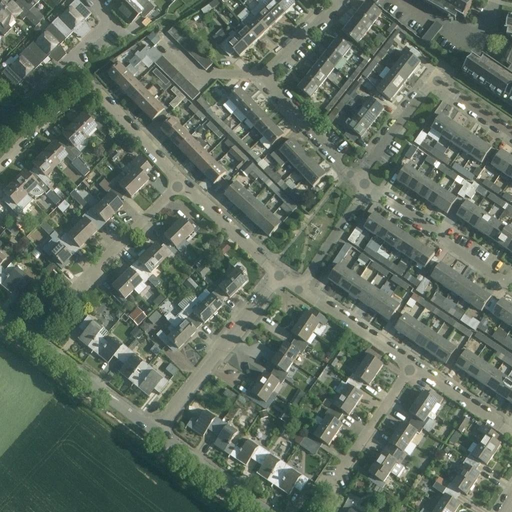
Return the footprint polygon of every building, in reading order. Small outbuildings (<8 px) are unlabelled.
[(38,22),(17,1),(13,5),(7,0),(3,0),(0,3),(0,8),(13,21),(18,16),(23,21),(25,18),(35,28),(40,24),(38,22)] [(17,0),(17,1),(38,22),(43,18),(33,8),(40,0),(17,0)] [(66,15),(80,29),(82,26),(82,24),(91,15),(76,0),(67,9),(70,11),(66,15)] [(123,0),(114,9),(122,17),(135,4),(138,0),(123,0)] [(145,18),(154,9),(145,0),(138,0),(135,4),(122,17),(130,25),(141,14),(145,18)] [(209,6),(212,10),(220,5),(217,0),(209,6)] [(265,11),(276,23),(285,14),(274,2),(274,1),(273,0),(267,0),(266,1),(270,5),(265,11)] [(274,2),(285,14),(294,5),(289,0),(275,0),(274,1),(274,2)] [(458,16),(464,19),(465,19),(463,18),(464,17),(472,4),(471,4),(466,2),(467,0),(427,0),(457,17),(458,16)] [(367,2),(362,9),(377,20),(382,14),(367,2)] [(204,15),(212,10),(209,6),(201,11),(204,15)] [(0,33),(4,37),(11,30),(8,26),(13,21),(0,8),(0,33)] [(362,9),(357,15),(372,26),(377,20),(362,9)] [(256,19),(267,31),(276,23),(265,11),(256,19)] [(267,31),(256,19),(250,13),(241,22),(247,28),(258,40),(267,31)] [(51,25),(66,40),(74,32),(76,32),(80,29),(66,15),(62,19),(60,16),(51,25)] [(357,15),(353,21),(368,32),(372,26),(357,15)] [(511,16),(509,16),(506,29),(506,30),(505,30),(505,31),(508,32),(507,37),(511,38),(511,40),(511,41),(511,57),(508,66),(507,65),(507,67),(511,69),(508,73),(483,56),(482,57),(484,58),(481,62),(472,56),(471,56),(472,57),(472,58),(462,72),(468,76),(470,74),(474,77),(472,79),(485,88),(487,86),(491,89),(490,91),(503,100),(504,98),(508,100),(507,102),(511,105),(511,16)] [(363,38),(368,32),(353,21),(348,27),(363,38)] [(436,21),(433,24),(441,29),(443,27),(436,21)] [(394,23),(389,28),(393,31),(398,26),(394,23)] [(433,24),(431,27),(438,33),(441,29),(433,24)] [(41,39),(55,53),(58,50),(58,48),(66,40),(51,25),(43,33),(45,35),(41,39)] [(168,34),(172,38),(180,30),(175,26),(168,34)] [(358,45),(363,38),(348,27),(343,33),(358,45)] [(431,27),(429,30),(436,36),(438,33),(431,27)] [(237,37),(249,49),(258,40),(247,28),(237,37)] [(213,38),(218,43),(227,34),(222,29),(213,38)] [(172,38),(176,42),(184,34),(180,30),(172,38)] [(429,30),(426,33),(433,39),(436,36),(429,30)] [(249,49),(237,37),(232,32),(228,36),(233,41),(229,45),(225,41),(220,47),(229,57),(234,52),(239,58),(249,49)] [(426,33),(424,36),(431,42),(433,39),(426,33)] [(176,42),(181,47),(189,39),(184,34),(176,42)] [(382,49),(387,53),(395,43),(393,42),(397,36),(394,34),(382,49)] [(424,36),(421,39),(429,45),(431,42),(424,36)] [(27,49),(41,64),(50,56),(52,56),(55,53),(41,39),(37,43),(35,41),(27,49)] [(181,47),(185,50),(192,43),(189,39),(181,47)] [(338,39),(330,49),(342,59),(350,49),(338,39)] [(185,50),(189,55),(197,47),(192,43),(185,50)] [(147,56),(146,55),(150,51),(147,47),(140,54),(138,52),(135,56),(141,62),(147,56)] [(189,55),(193,59),(201,51),(197,47),(189,55)] [(378,50),(374,47),(369,54),(373,57),(378,50)] [(150,51),(146,55),(147,56),(150,60),(157,52),(154,48),(150,51)] [(399,62),(413,73),(421,63),(417,60),(421,55),(413,48),(409,54),(407,52),(399,62)] [(17,62),(31,76),(33,75),(33,73),(41,64),(27,49),(18,58),(20,60),(17,62)] [(330,49),(322,59),(334,69),(342,59),(330,49)] [(375,58),(380,62),(387,53),(382,49),(375,58)] [(193,59),(197,63),(205,55),(201,51),(193,59)] [(150,60),(154,63),(154,64),(162,56),(157,52),(150,60)] [(197,63),(202,67),(209,59),(205,55),(197,63)] [(356,70),(360,73),(370,59),(365,55),(362,59),(364,60),(356,70)] [(150,60),(147,56),(141,62),(148,69),(154,63),(150,60)] [(158,68),(166,60),(162,56),(154,64),(158,68)] [(367,68),(372,72),(380,62),(375,58),(367,68)] [(214,64),(209,59),(202,67),(206,71),(214,64)] [(314,69),(327,79),(334,69),(322,59),(314,69)] [(170,64),(166,60),(158,68),(163,72),(170,64)] [(1,74),(16,89),(25,80),(27,80),(31,76),(17,62),(12,67),(10,65),(1,74)] [(392,71),(406,83),(413,73),(399,62),(392,71)] [(175,69),(170,64),(163,72),(167,76),(175,69)] [(108,76),(117,85),(134,69),(131,65),(125,70),(120,65),(108,76)] [(372,72),(367,68),(362,75),(367,79),(372,72)] [(117,85),(125,94),(137,83),(133,78),(138,73),(134,69),(117,85)] [(179,73),(175,69),(167,76),(171,80),(179,73)] [(306,79),(319,89),(327,79),(314,69),(306,79)] [(153,73),(159,80),(163,76),(156,70),(153,73)] [(348,80),(352,83),(360,73),(356,70),(348,80)] [(384,81),(399,92),(406,83),(392,71),(384,81)] [(183,77),(179,73),(171,80),(175,84),(183,77)] [(159,80),(166,87),(170,83),(163,76),(159,80)] [(179,88),(187,81),(183,77),(175,84),(179,88)] [(319,89),(306,79),(298,89),(311,99),(319,89)] [(340,90),(344,93),(352,83),(348,80),(340,90)] [(180,89),(184,93),(191,85),(187,81),(179,88),(180,89)] [(399,92),(384,81),(377,91),(391,102),(399,92)] [(137,83),(125,94),(135,104),(146,92),(137,83)] [(191,85),(184,93),(188,97),(196,89),(191,85)] [(169,105),(174,110),(186,99),(174,88),(171,91),(177,98),(169,105)] [(346,95),(351,99),(357,92),(352,88),(346,95)] [(200,94),(196,89),(188,97),(193,101),(200,94)] [(240,90),(223,106),(232,116),(233,114),(237,110),(248,100),(240,90)] [(333,100),(336,103),(344,93),(340,90),(333,100)] [(146,92),(135,104),(143,113),(155,101),(146,92)] [(338,105),(343,109),(351,99),(346,95),(338,105)] [(363,109),(377,119),(384,109),(370,99),(363,109)] [(241,123),(246,119),(257,109),(248,100),(237,110),(233,114),(241,123)] [(336,103),(333,100),(325,110),(328,113),(336,103)] [(155,101),(143,113),(152,122),(164,111),(155,101)] [(195,115),(199,111),(192,105),(189,109),(195,115)] [(331,115),(336,119),(343,109),(338,105),(331,115)] [(211,118),(220,127),(223,123),(209,109),(206,113),(211,118)] [(246,119),(255,128),(266,118),(257,109),(246,119)] [(355,118),(369,129),(377,119),(363,109),(355,118)] [(199,111),(195,115),(202,122),(206,118),(199,111)] [(73,126),(85,139),(95,129),(102,136),(102,135),(105,137),(109,133),(106,131),(102,127),(105,124),(98,115),(94,119),(90,114),(85,118),(83,116),(73,126)] [(336,119),(331,115),(327,119),(332,123),(336,119)] [(441,137),(451,122),(441,115),(431,130),(441,137)] [(255,128),(263,137),(274,127),(266,118),(255,128)] [(369,129),(355,118),(347,128),(361,139),(369,129)] [(169,140),(181,128),(173,119),(161,131),(169,140)] [(220,127),(229,135),(232,132),(226,126),(229,123),(226,120),(223,123),(220,127)] [(451,122),(441,137),(451,144),(461,129),(451,122)] [(213,133),(217,129),(210,123),(206,126),(213,133)] [(60,142),(76,159),(81,155),(75,149),(85,139),(73,126),(62,137),(64,138),(60,142)] [(283,136),(274,127),(263,137),(259,141),(268,150),(283,136)] [(181,128),(169,140),(178,149),(190,137),(181,128)] [(213,133),(220,140),(223,136),(217,129),(213,133)] [(451,144),(461,150),(471,135),(461,129),(451,144)] [(229,135),(238,144),(241,141),(232,132),(229,135)] [(415,143),(420,147),(423,142),(427,136),(422,132),(415,143)] [(461,150),(471,157),(481,142),(471,135),(461,150)] [(178,149),(187,158),(203,142),(200,138),(195,143),(190,137),(178,149)] [(122,144),(131,154),(136,149),(127,139),(122,144)] [(288,161),(301,149),(292,140),(289,143),(286,139),(270,155),(271,156),(281,167),(288,161)] [(231,150),(234,146),(228,140),(224,144),(231,150)] [(238,144),(246,153),(250,150),(241,141),(238,144)] [(44,155),(56,168),(67,158),(72,163),(76,159),(60,142),(55,146),(54,145),(44,155)] [(187,158),(196,167),(208,155),(203,150),(207,146),(203,142),(187,158)] [(423,142),(420,147),(430,153),(433,149),(423,142)] [(481,164),(491,149),(481,142),(471,157),(481,164)] [(248,160),(241,154),(234,146),(231,150),(228,152),(239,163),(234,167),(238,170),(248,160)] [(405,157),(410,161),(418,150),(412,146),(405,157)] [(288,161),(296,170),(309,158),(301,149),(288,161)] [(246,153),(256,162),(259,159),(250,150),(246,153)] [(432,156),(439,161),(443,156),(436,151),(432,156)] [(491,165),(501,172),(511,158),(501,151),(491,165)] [(50,191),(52,193),(54,191),(52,188),(54,186),(46,178),(56,168),(44,155),(33,165),(35,167),(30,171),(50,191)] [(208,155),(196,167),(205,176),(216,164),(208,155)] [(428,156),(425,161),(433,167),(436,162),(428,156)] [(451,161),(443,156),(439,161),(448,166),(451,161)] [(296,170),(305,179),(318,167),(309,158),(296,170)] [(501,172),(511,179),(511,178),(511,158),(501,172)] [(127,178),(140,191),(149,183),(144,178),(152,171),(140,159),(132,166),(135,170),(127,178)] [(249,175),(256,181),(258,178),(262,173),(256,168),(250,161),(240,171),(247,178),(249,175)] [(216,164),(205,176),(214,185),(226,174),(216,164)] [(437,169),(445,175),(448,170),(440,164),(437,169)] [(452,169),(459,174),(463,169),(455,164),(452,169)] [(396,180),(406,187),(416,173),(406,166),(396,180)] [(459,174),(467,180),(471,175),(469,173),(471,169),(465,166),(463,169),(459,174)] [(264,172),(270,178),(274,174),(268,167),(264,172)] [(313,188),(326,176),(318,167),(305,179),(313,188)] [(445,175),(455,181),(458,176),(448,170),(445,175)] [(34,197),(36,197),(38,197),(40,196),(42,195),(43,193),(46,195),(50,191),(30,171),(26,175),(24,174),(14,184),(27,197),(29,194),(32,196),(34,197)] [(258,178),(266,186),(271,182),(262,173),(258,178)] [(426,180),(416,173),(406,187),(416,194),(426,180)] [(277,185),(281,181),(274,174),(270,178),(277,185)] [(126,194),(131,199),(140,191),(127,178),(119,186),(113,179),(108,184),(109,185),(122,198),(126,194)] [(416,194),(426,201),(436,187),(426,180),(416,194)] [(482,185),(490,190),(493,185),(486,180),(482,185)] [(281,189),(287,195),(292,191),(296,187),(291,181),(286,186),(285,185),(281,189)] [(458,195),(463,199),(466,196),(472,186),(464,181),(461,185),(463,187),(458,195)] [(271,182),(266,186),(275,195),(279,190),(271,182)] [(466,196),(471,200),(477,191),(479,193),(482,188),(474,183),(472,186),(466,196)] [(1,200),(17,218),(23,212),(17,206),(27,197),(14,184),(3,194),(5,196),(1,200)] [(233,205),(245,192),(236,184),(224,197),(233,205)] [(122,198),(109,185),(104,190),(109,196),(106,199),(101,194),(96,198),(101,203),(114,216),(123,208),(118,203),(122,198)] [(501,190),(493,185),(490,190),(498,195),(501,190)] [(426,201),(437,208),(446,194),(436,187),(426,201)] [(279,190),(275,195),(282,202),(286,197),(279,190)] [(287,195),(299,207),(303,203),(292,191),(287,195)] [(80,199),(74,192),(69,196),(76,203),(80,199)] [(245,192),(233,205),(242,213),(254,200),(245,192)] [(502,198),(510,204),(511,200),(511,197),(506,193),(502,198)] [(447,215),(457,201),(446,194),(437,208),(447,215)] [(495,204),(498,199),(491,194),(487,199),(495,204)] [(495,204),(503,209),(506,204),(498,199),(495,204)] [(254,200),(242,213),(251,221),(263,208),(254,200)] [(286,205),(293,212),(297,208),(290,201),(286,205)] [(457,216),(467,223),(477,209),(467,202),(457,216)] [(100,219),(105,225),(114,216),(101,203),(93,211),(91,208),(86,213),(96,224),(100,219)] [(263,208),(251,221),(260,229),(272,216),(263,208)] [(477,230),(487,215),(477,209),(467,223),(477,230)] [(92,228),(96,224),(86,213),(82,217),(85,220),(76,229),(85,238),(88,241),(97,234),(92,228)] [(384,221),(374,214),(364,228),(374,236),(384,221)] [(487,215),(477,230),(487,237),(497,222),(487,215)] [(269,238),(281,225),(272,216),(260,229),(269,238)] [(173,229),(186,243),(190,238),(188,236),(192,232),(194,234),(199,230),(188,220),(184,224),(180,219),(171,228),(173,229)] [(384,221),(374,236),(384,242),(394,228),(384,221)] [(497,222),(487,237),(497,243),(507,229),(497,222)] [(10,225),(6,230),(10,234),(15,229),(10,225)] [(188,245),(186,243),(173,229),(171,228),(163,237),(167,241),(163,245),(173,255),(177,251),(179,254),(188,245)] [(384,242),(394,249),(404,234),(394,228),(384,242)] [(56,234),(70,249),(74,253),(79,249),(79,250),(88,241),(85,238),(76,229),(67,236),(61,230),(56,234)] [(507,250),(511,243),(511,232),(507,229),(497,243),(507,250)] [(360,234),(355,231),(348,241),(353,245),(360,234)] [(70,249),(56,234),(54,233),(49,238),(51,240),(41,250),(49,258),(61,270),(69,263),(68,262),(70,259),(65,254),(70,249)] [(394,249),(404,256),(414,241),(404,234),(394,249)] [(219,260),(232,247),(225,241),(212,254),(219,260)] [(414,263),(424,248),(414,241),(404,256),(414,263)] [(346,244),(338,255),(344,259),(351,248),(346,244)] [(153,261),(158,266),(166,257),(168,259),(169,258),(171,260),(175,257),(173,255),(163,245),(158,249),(154,245),(145,253),(153,261)] [(363,252),(373,259),(376,254),(367,247),(363,252)] [(424,248),(414,263),(424,270),(434,255),(424,248)] [(134,267),(147,281),(153,276),(150,274),(158,266),(153,261),(145,253),(145,254),(143,251),(137,257),(140,259),(137,262),(136,261),(132,265),(134,267)] [(362,254),(358,259),(366,265),(370,260),(362,254)] [(373,259),(383,265),(386,260),(376,254),(373,259)] [(195,263),(203,274),(208,271),(200,259),(195,263)] [(383,265),(393,272),(396,267),(386,260),(383,265)] [(0,277),(0,286),(10,295),(17,286),(23,291),(31,281),(17,269),(11,263),(5,271),(0,277)] [(239,264),(238,265),(237,263),(232,268),(235,270),(226,279),(238,290),(246,282),(241,277),(245,272),(244,271),(245,271),(239,264)] [(378,273),(381,268),(374,263),(371,267),(378,273)] [(441,285),(450,271),(440,264),(430,278),(441,285)] [(120,279),(132,291),(140,283),(143,285),(147,281),(134,267),(132,265),(128,270),(128,271),(120,279)] [(329,280),(339,287),(349,272),(339,265),(329,280)] [(404,273),(396,267),(393,272),(401,277),(404,273)] [(381,268),(378,273),(386,278),(389,273),(381,268)] [(450,271),(441,285),(451,292),(460,277),(450,271)] [(339,287),(349,294),(360,278),(349,272),(339,287)] [(159,282),(153,276),(147,281),(154,287),(159,282)] [(398,286),(401,281),(394,276),(390,281),(398,286)] [(460,277),(451,292),(461,298),(470,284),(460,277)] [(359,301),(370,285),(360,278),(349,294),(359,301)] [(109,293),(122,306),(127,301),(125,299),(132,291),(120,279),(111,288),(113,289),(109,293)] [(213,291),(224,302),(228,298),(229,300),(238,290),(226,279),(213,291)] [(418,289),(421,284),(413,279),(410,284),(418,289)] [(421,284),(418,289),(416,292),(424,297),(427,293),(424,291),(430,283),(424,279),(421,284)] [(401,281),(398,286),(406,291),(409,286),(401,281)] [(470,284),(461,298),(471,305),(480,291),(470,284)] [(370,285),(359,301),(369,307),(380,292),(370,285)] [(201,304),(212,316),(221,307),(220,306),(224,302),(213,291),(201,304)] [(486,304),(491,298),(480,291),(471,305),(481,312),(483,309),(487,312),(491,307),(486,304)] [(380,292),(369,307),(379,314),(390,299),(380,292)] [(440,309),(443,303),(434,297),(430,302),(440,309)] [(182,311),(198,328),(202,324),(203,325),(212,316),(201,304),(195,299),(182,311)] [(390,299),(379,314),(390,321),(400,306),(390,299)] [(421,299),(417,304),(425,309),(428,304),(421,299)] [(502,322),(511,307),(501,300),(495,310),(491,307),(487,312),(491,315),(502,322)] [(443,303),(440,309),(450,315),(453,310),(443,303)] [(428,304),(425,309),(435,316),(439,311),(428,304)] [(511,306),(511,307),(502,322),(511,328),(511,327),(511,306)] [(453,310),(450,315),(460,322),(463,317),(453,310)] [(158,311),(150,319),(156,325),(164,317),(158,311)] [(439,311),(435,316),(445,322),(449,318),(439,311)] [(305,314),(299,323),(300,325),(313,333),(320,324),(324,327),(328,322),(314,312),(310,317),(305,314)] [(137,326),(146,318),(142,314),(133,322),(137,326)] [(175,330),(186,341),(195,332),(194,331),(198,328),(188,317),(180,325),(171,314),(165,320),(171,325),(175,330)] [(406,337),(416,322),(406,315),(396,330),(406,337)] [(78,340),(92,352),(99,344),(94,340),(102,330),(87,317),(79,327),(85,331),(78,340)] [(475,332),(477,329),(477,328),(478,327),(478,326),(471,322),(463,317),(460,322),(468,327),(475,332)] [(449,318),(445,322),(455,329),(459,324),(449,318)] [(416,322),(406,337),(416,344),(426,329),(416,322)] [(307,343),(313,333),(300,325),(299,323),(292,334),(296,337),(293,341),(305,350),(308,346),(309,345),(307,343)] [(477,329),(484,334),(488,329),(480,323),(478,326),(478,327),(477,328),(477,329)] [(466,336),(469,331),(459,324),(455,329),(466,336)] [(170,343),(177,350),(186,341),(175,330),(171,325),(167,329),(171,334),(167,338),(160,331),(155,336),(166,347),(170,343)] [(426,329),(416,344),(426,351),(436,335),(426,329)] [(474,338),(486,345),(490,341),(478,332),(474,338)] [(436,335),(426,351),(436,357),(446,342),(436,335)] [(500,345),(504,339),(497,335),(493,340),(500,345)] [(92,352),(107,364),(113,357),(118,361),(128,349),(123,345),(122,346),(113,339),(108,344),(102,340),(99,344),(92,352)] [(511,345),(504,339),(500,345),(511,351),(511,349),(511,345)] [(279,354),(293,363),(299,354),(301,355),(305,350),(293,341),(290,347),(285,344),(279,354)] [(490,341),(486,345),(494,351),(497,346),(490,341)] [(446,364),(457,349),(446,342),(436,357),(446,364)] [(118,373),(133,385),(139,377),(134,373),(142,363),(133,355),(134,354),(128,349),(118,361),(124,366),(118,373)] [(506,359),(510,354),(502,349),(498,354),(506,359)] [(362,366),(377,376),(383,366),(378,363),(382,358),(370,350),(366,355),(368,357),(362,366)] [(467,374),(477,359),(467,351),(457,367),(467,374)] [(273,372),(285,380),(289,374),(287,373),(293,363),(279,354),(272,364),(276,367),(273,372)] [(477,381),(487,365),(477,359),(467,374),(477,381)] [(487,365),(477,381),(487,387),(497,372),(487,365)] [(133,385),(148,397),(154,389),(160,393),(168,383),(153,371),(148,366),(139,377),(133,385)] [(341,396),(356,406),(363,396),(358,392),(364,382),(370,386),(377,376),(362,366),(356,375),(353,373),(345,385),(348,387),(341,396)] [(258,383),(273,393),(279,384),(281,386),(285,380),(273,372),(269,377),(265,373),(258,383)] [(497,372),(487,387),(497,394),(507,379),(497,372)] [(511,382),(507,379),(497,394),(506,401),(511,392),(511,382)] [(252,401),(269,413),(272,407),(266,403),(273,393),(258,383),(251,393),(256,396),(252,401)] [(431,413),(437,404),(439,405),(443,399),(431,391),(428,397),(423,393),(416,403),(431,413)] [(321,426),(336,436),(343,426),(337,423),(344,413),(350,417),(356,406),(341,396),(335,406),(332,404),(332,405),(328,402),(325,407),(329,409),(325,415),(328,416),(324,422),(317,417),(313,422),(321,427),(321,426)] [(411,421),(423,429),(426,425),(424,423),(427,418),(433,422),(436,417),(431,413),(416,403),(409,413),(414,416),(411,421)] [(215,446),(230,456),(235,448),(229,444),(237,432),(206,411),(198,422),(192,418),(186,427),(203,438),(208,430),(220,438),(215,446)] [(463,418),(455,429),(461,434),(469,422),(463,418)] [(396,433),(410,443),(417,433),(419,435),(423,429),(411,421),(407,426),(402,423),(396,433)] [(308,440),(320,448),(324,443),(329,446),(336,436),(321,426),(321,427),(314,436),(312,434),(308,440)] [(479,445),(493,455),(499,446),(495,442),(498,437),(482,426),(478,431),(485,436),(479,445)] [(386,448),(404,460),(407,456),(404,453),(410,443),(396,433),(389,443),(386,448)] [(257,475),(273,485),(279,476),(286,465),(271,455),(259,447),(249,440),(241,451),(235,448),(230,456),(246,467),(251,459),(263,467),(257,475)] [(464,457),(479,467),(482,462),(486,465),(493,455),(479,445),(472,455),(470,454),(469,456),(466,454),(464,457)] [(382,453),(376,463),(390,473),(397,477),(403,469),(400,467),(404,460),(386,448),(382,453)] [(459,476),(473,485),(480,475),(475,472),(479,467),(464,457),(460,462),(465,466),(459,476)] [(370,481),(382,490),(386,484),(384,483),(390,473),(376,463),(369,473),(374,476),(370,481)] [(273,485),(289,496),(295,486),(301,490),(308,480),(292,469),(285,480),(279,476),(273,485)] [(446,489),(458,497),(461,492),(466,495),(473,485),(459,476),(452,485),(450,483),(449,485),(439,478),(436,483),(446,490),(446,489)] [(439,506),(447,511),(454,511),(459,506),(455,503),(458,497),(446,489),(446,490),(436,483),(432,488),(445,496),(439,506)] [(327,505),(317,498),(313,504),(323,511),(327,505)] [(359,511),(355,509),(358,502),(350,498),(342,511),(359,511)] [(447,511),(439,506),(435,503),(431,508),(435,511),(434,511),(447,511)]
